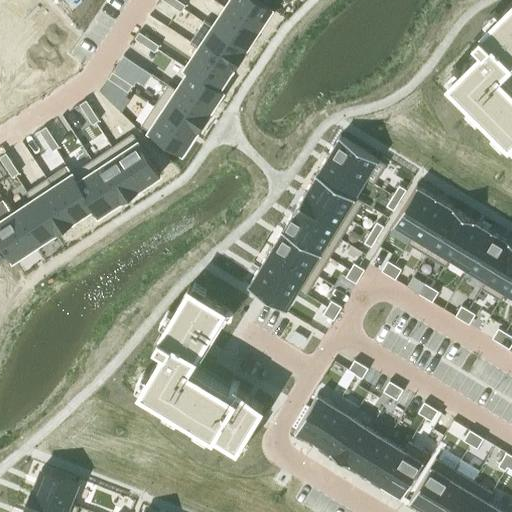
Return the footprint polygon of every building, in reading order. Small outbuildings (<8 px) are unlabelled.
[(181,0),(173,0),(171,3),(182,10),(186,3),(181,0)] [(261,0),(228,0),(225,4),(259,27),(272,7),(261,0)] [(482,46),(448,79),(509,140),(511,142),(511,84),(499,71),(511,58),(511,0),(481,31),(473,38),(482,46)] [(225,4),(212,24),(246,47),(259,27),(225,4)] [(204,19),(190,41),(198,46),(232,69),(246,47),(212,24),(204,19)] [(139,30),(134,37),(144,43),(149,37),(139,30)] [(149,37),(144,43),(154,50),(159,43),(149,37)] [(198,46),(184,66),(188,69),(219,87),(232,69),(198,46)] [(188,69),(176,87),(210,110),(223,90),(219,87),(188,69)] [(112,70),(108,77),(118,83),(122,77),(112,70)] [(122,77),(118,83),(128,90),(132,83),(122,77)] [(168,82),(154,103),(196,130),(210,110),(176,87),(168,82)] [(86,98),(79,103),(86,113),(93,108),(86,98)] [(154,103),(141,124),(182,151),(196,130),(154,103)] [(93,108),(86,113),(92,123),(99,118),(93,108)] [(46,124),(39,129),(46,139),(53,135),(46,124)] [(133,131),(112,144),(140,186),(160,173),(133,131)] [(339,136),(328,154),(366,177),(365,178),(373,183),(386,163),(340,134),(339,136)] [(53,135),(46,139),(52,149),(59,145),(53,135)] [(112,144),(92,158),(119,200),(140,186),(112,144)] [(6,151),(0,154),(0,156),(6,165),(13,161),(6,151)] [(328,154),(317,173),(354,196),(355,195),(365,178),(366,177),(328,154)] [(92,158),(71,171),(93,205),(99,213),(119,200),(92,158)] [(13,161),(6,165),(13,176),(19,171),(13,161)] [(66,163),(46,177),(73,219),(93,205),(71,171),(66,163)] [(317,173),(306,190),(306,191),(351,219),(363,200),(355,195),(354,196),(317,173)] [(46,177),(25,190),(31,198),(53,232),(73,219),(46,177)] [(417,183),(393,222),(394,222),(395,222),(412,233),(413,233),(436,196),(418,184),(417,183)] [(399,184),(393,194),(400,198),(406,188),(399,184)] [(306,190),(293,210),(294,210),(294,209),(340,237),(351,219),(306,191),(306,190)] [(393,194),(387,204),(394,208),(400,198),(393,194)] [(412,233),(407,241),(426,253),(454,207),(453,206),(436,196),(413,233),(412,233)] [(2,198),(0,199),(0,238),(13,258),(33,245),(11,211),(2,198)] [(31,198),(11,211),(33,245),(53,232),(31,198)] [(454,207),(426,253),(446,264),(451,256),(450,256),(473,218),(474,219),(474,218),(454,206),(453,206),(454,207)] [(294,210),(283,228),(329,256),(340,237),(294,209),(294,210)] [(473,218),(450,256),(451,256),(469,267),(491,229),(474,219),(473,218)] [(377,220),(370,231),(377,235),(384,224),(377,220)] [(283,228),(272,246),(318,274),(329,256),(283,228)] [(491,229),(469,267),(486,278),(487,278),(510,241),(509,240),(491,229)] [(370,231),(364,241),(371,245),(377,235),(370,231)] [(486,278),(481,286),(501,298),(506,290),(505,290),(511,278),(511,241),(509,240),(510,241),(487,278),(486,278)] [(272,246),(261,265),(298,288),(298,289),(306,294),(318,274),(272,246)] [(388,259),(381,269),(388,273),(394,263),(388,259)] [(354,261),(350,268),(360,275),(365,268),(359,264),(354,261)] [(394,263),(388,273),(395,278),(402,267),(394,263)] [(249,283),(248,284),(287,307),(287,306),(298,289),(298,288),(261,265),(249,283)] [(350,268),(346,275),(356,282),(360,275),(350,268)] [(425,281),(418,292),(425,296),(431,285),(425,281)] [(164,347),(140,388),(213,432),(214,432),(237,446),(263,404),(252,398),(247,395),(237,389),(237,388),(232,395),(188,368),(225,306),(190,285),(160,333),(160,332),(154,341),(164,347)] [(431,285),(425,296),(432,300),(439,290),(431,285)] [(331,299),(327,305),(338,312),(342,305),(331,299)] [(462,304),(455,314),(462,318),(468,308),(462,304)] [(327,305),(323,312),(333,319),(338,312),(327,305)] [(468,308),(462,318),(469,323),(475,312),(468,308)] [(499,326),(492,337),(499,341),(505,330),(499,326)] [(511,334),(505,330),(499,341),(509,347),(511,342),(511,334)] [(354,358),(348,368),(355,373),(361,362),(354,358)] [(361,362),(355,373),(362,377),(368,366),(361,362)] [(389,379),(383,390),(390,394),(396,383),(389,379)] [(396,383),(390,394),(397,398),(403,388),(396,383)] [(317,394),(295,429),(313,440),(335,405),(317,394)] [(424,400),(418,411),(425,415),(431,405),(424,400)] [(335,405),(313,440),(331,451),(352,415),(335,405)] [(431,405),(425,415),(432,419),(438,409),(431,405)] [(352,415),(331,451),(348,462),(370,426),(352,415)] [(370,426),(348,462),(366,472),(387,437),(370,426)] [(470,428),(463,438),(470,443),(477,432),(470,428)] [(477,432),(470,443),(477,447),(484,437),(477,432)] [(387,437),(366,472),(383,483),(405,448),(404,447),(387,437)] [(405,448),(383,483),(402,494),(428,451),(409,439),(404,447),(405,448)] [(436,455),(410,499),(429,511),(455,467),(461,457),(444,446),(438,457),(436,455)] [(511,453),(506,451),(500,461),(507,465),(511,457),(511,453)] [(455,467),(429,511),(430,511),(453,511),(474,479),(479,468),(462,457),(455,468),(455,467)] [(34,486),(34,487),(70,501),(70,500),(78,480),(42,466),(34,486)] [(474,479),(453,511),(478,511),(487,498),(488,498),(493,491),(492,490),(488,487),(474,479)] [(33,485),(24,508),(25,508),(26,507),(38,511),(75,511),(79,504),(70,500),(70,501),(34,487),(34,486),(33,485)] [(487,498),(478,511),(503,511),(506,509),(505,508),(488,498),(487,498)] [(506,509),(503,511),(511,511),(511,502),(510,501),(505,508),(506,509)]
